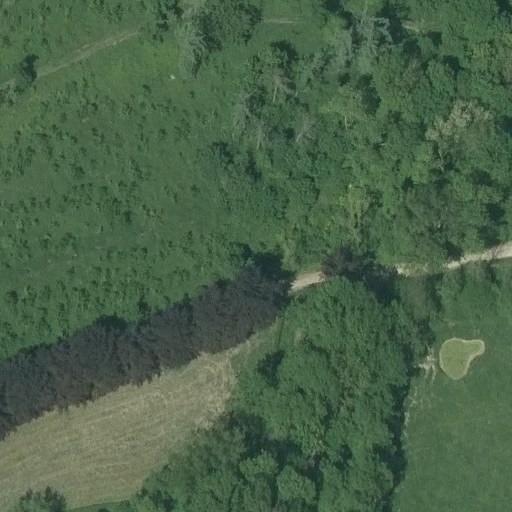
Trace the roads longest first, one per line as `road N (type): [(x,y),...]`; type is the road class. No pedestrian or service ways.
road 1 (track): [(511,21),(181,12),(0,90)]
road 2 (track): [(0,393),(292,283),(374,274)]
road 3 (track): [(374,274),(341,352),(300,511)]
road 4 (track): [(389,274),(511,252)]
